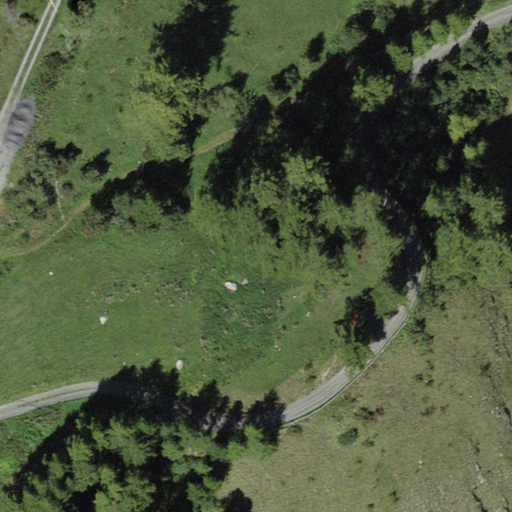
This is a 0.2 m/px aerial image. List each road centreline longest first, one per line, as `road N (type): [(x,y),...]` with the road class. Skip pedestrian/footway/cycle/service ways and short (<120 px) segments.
road 1 (track): [(15,511),(128,430),(210,424),(256,432),(344,389),(394,330),(417,276),(372,147),(396,102),(456,52),(511,28)]
road 2 (track): [(0,261),(22,256),(62,227),(129,164),(465,0)]
road 3 (track): [(0,417),(90,386),(120,386),(210,424)]
road 4 (track): [(58,0),(0,139)]
